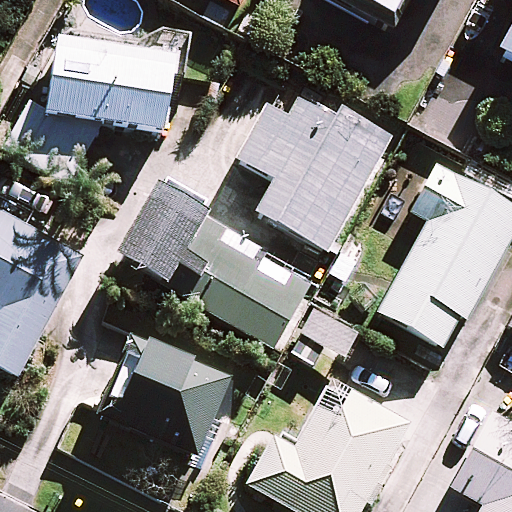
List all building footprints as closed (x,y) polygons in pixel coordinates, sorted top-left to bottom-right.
[(243,0),(215,0),(238,11),(243,0)] [(304,0),(293,20),(356,56),(378,17),(398,28),(413,0),(304,0)] [(511,0),(505,0),(511,3),(511,29),(493,63),(511,73),(511,0)] [(0,154),(65,194),(100,137),(104,131),(162,139),(173,64),(57,46),(48,105),(32,96),(0,148),(0,154)] [(480,108),(431,83),(407,129),(455,154),(480,108)] [(386,154),(276,92),(235,164),(273,186),(255,218),(327,259),(386,154)] [(511,236),(511,213),(436,171),(409,218),(427,228),(377,317),(445,355),(511,236)] [(268,356),(310,289),(197,219),(201,213),(161,188),(115,261),(165,292),(198,312),(268,356)] [(79,267),(0,223),(0,374),(15,383),(79,267)] [(354,337),(310,316),(290,359),(309,368),(318,350),(342,361),(354,337)] [(228,385),(127,343),(94,422),(196,463),(228,385)] [(363,511),(404,437),(347,406),(334,429),(313,418),(292,457),(271,445),(245,492),(281,511),(363,511)] [(511,511),(511,429),(491,418),(450,493),(481,510),(480,511),(511,511)]
